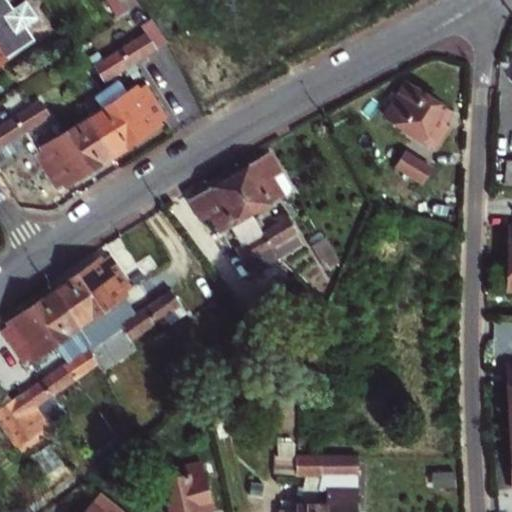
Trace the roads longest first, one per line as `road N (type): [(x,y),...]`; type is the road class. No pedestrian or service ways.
road 1 (residential): [(488,0),(214,142),(37,257)]
road 2 (residential): [(488,0),(472,347),(479,511)]
